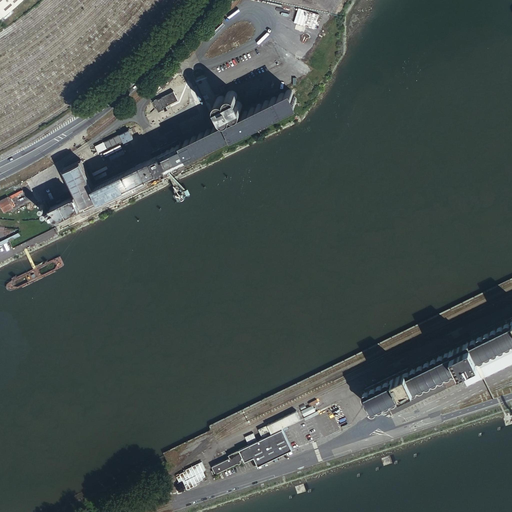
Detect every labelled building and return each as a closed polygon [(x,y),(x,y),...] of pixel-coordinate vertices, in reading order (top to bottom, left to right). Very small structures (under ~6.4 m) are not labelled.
[(0,0),(0,16),(18,0),(0,0)] [(314,28),(319,14),(298,7),(294,22),(314,28)] [(83,205),(187,156),(186,154),(188,153),(189,154),(190,154),(191,154),(192,154),(193,154),(194,153),(195,151),(195,150),(196,150),(196,151),(197,151),(198,151),(200,151),(201,150),(202,149),(202,148),(202,146),(203,146),(204,147),(206,147),(207,147),(208,146),(209,145),(209,143),(209,142),(210,142),(211,144),(212,144),(214,144),(216,143),(216,141),(216,139),(217,139),(218,140),(219,140),(221,140),(222,139),(223,137),(223,136),(225,135),(225,136),(227,137),(228,137),(229,137),(231,135),(231,133),(231,132),(232,132),(233,133),(234,133),(236,133),(237,132),(238,131),(239,130),(238,129),(239,128),(240,130),(241,130),(243,130),(245,129),(246,128),(246,127),(246,125),(247,126),(248,126),(249,126),(252,126),(252,125),(253,124),(253,123),(253,122),(254,121),(255,122),(256,122),(257,122),(258,122),(259,121),(260,121),(260,119),(260,118),(261,118),(262,118),(263,118),(264,119),(265,119),(266,118),(267,118),(268,117),(267,114),(268,114),(269,114),(270,115),(271,115),(272,115),(274,114),(274,113),(274,112),(274,111),(275,110),(276,111),(277,112),(279,112),(280,112),(281,111),(282,110),(282,109),(282,107),(283,107),(284,108),(285,108),(287,108),(288,107),(289,106),(289,105),(289,104),(291,103),(292,104),(293,104),(294,104),(295,104),(296,102),(297,101),(297,99),(296,98),(295,97),(294,97),(292,97),(292,96),(293,94),(293,93),(293,92),(292,91),(291,90),(289,90),(288,90),(286,91),(285,93),(285,94),(284,95),(284,94),(283,93),(281,93),(280,93),(278,95),(278,96),(278,98),(277,98),(276,98),(274,97),(273,97),(271,97),(270,100),(270,102),(269,101),(268,100),(266,100),(265,100),(264,102),(263,103),(263,105),(262,106),(261,105),(261,104),(259,104),(258,105),(257,105),(256,107),(256,108),(256,109),(255,109),(254,108),(253,108),(252,108),(250,109),(249,110),(249,111),(249,113),(248,113),(248,112),(246,112),(244,112),(243,112),(243,113),(242,113),(242,115),(242,116),(241,116),(240,115),(238,115),(237,115),(236,116),(235,119),(234,119),(233,119),(232,118),(230,118),(229,118),(229,119),(228,120),(228,122),(226,123),(225,122),(223,122),(221,123),(220,124),(220,125),(220,126),(219,127),(218,126),(217,125),(215,126),(214,126),(213,127),(213,128),(212,129),(212,130),(211,130),(211,129),(209,129),(208,129),(207,130),(206,131),(205,132),(205,133),(204,134),(203,133),(202,132),(201,133),(199,133),(198,134),(198,136),(198,137),(197,137),(196,136),(195,136),(194,136),(192,137),(191,138),(191,140),(190,141),(189,140),(188,139),(187,139),(185,140),(184,141),(184,143),(184,144),(181,145),(181,144),(94,186),(81,160),(64,168),(76,193),(51,206),(53,210),(50,211),(52,215),(55,214),(57,217),(78,207),(79,209),(84,206),(83,205)] [(174,91),(154,101),(158,111),(164,109),(163,107),(179,99),(174,91)] [(218,97),(217,99),(216,100),(216,102),(216,104),(217,105),(218,106),(219,107),(220,107),(223,108),(222,109),(221,110),(221,112),(222,114),(223,115),(224,117),(226,117),(227,117),(229,117),(230,116),(232,114),(232,111),(233,111),(234,112),(236,112),(238,112),(239,111),(240,110),(241,109),(242,107),(242,106),(241,104),(240,102),(238,101),(236,101),(236,100),(237,99),(237,98),(237,97),(237,96),(236,94),(235,92),(233,91),(232,91),(230,91),(228,92),(227,94),(226,95),(226,97),(225,97),(224,96),(222,96),(221,96),(219,97),(218,97)] [(129,130),(96,146),(99,151),(123,139),(125,142),(133,137),(129,130)] [(13,208),(8,197),(0,200),(0,201),(5,212),(13,208)] [(53,217),(52,215),(50,211),(45,201),(39,204),(47,220),(53,217)] [(0,245),(22,235),(20,232),(0,241),(0,245)] [(374,409),(459,367),(511,341),(511,316),(463,340),(451,346),(411,365),(391,375),(366,387),(363,392),(371,408),(374,409)] [(445,333),(451,346),(463,340),(457,327),(445,333)] [(511,341),(459,367),(467,384),(511,361),(511,341)] [(386,366),(391,375),(411,365),(406,356),(386,366)] [(313,405),(302,410),(305,415),(316,410),(313,405)] [(283,428),(301,419),(297,410),(259,429),(263,437),(283,428)] [(244,458),(246,461),(254,456),(258,465),(263,463),(293,449),(283,428),(263,437),(252,442),(250,443),(246,445),(240,448),(241,451),(244,458)] [(241,459),(244,458),(241,451),(240,448),(229,453),(231,457),(213,465),(214,469),(216,472),(238,462),(239,462),(240,462),(241,462),(242,462),(242,461),(242,460),(241,459)] [(180,474),(177,476),(180,481),(183,479),(187,489),(197,484),(197,482),(203,479),(202,478),(206,476),(199,463),(186,469),(187,470),(180,473),(180,474)]
